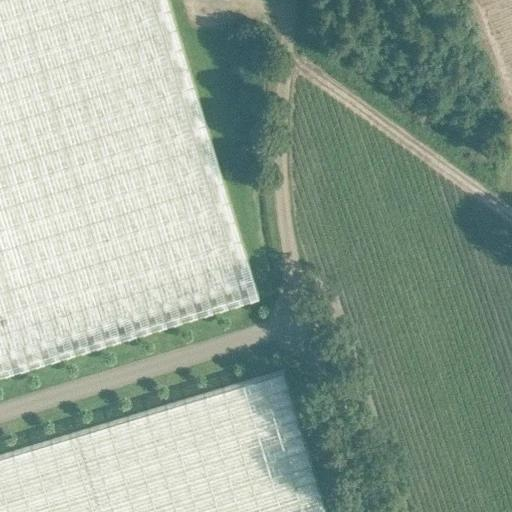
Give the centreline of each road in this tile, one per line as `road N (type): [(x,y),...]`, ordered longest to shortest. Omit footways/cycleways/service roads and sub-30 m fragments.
road 1 (unclassified): [(366,511),(302,321),(283,218),(291,0)]
road 2 (unknown): [(302,321),(0,418)]
